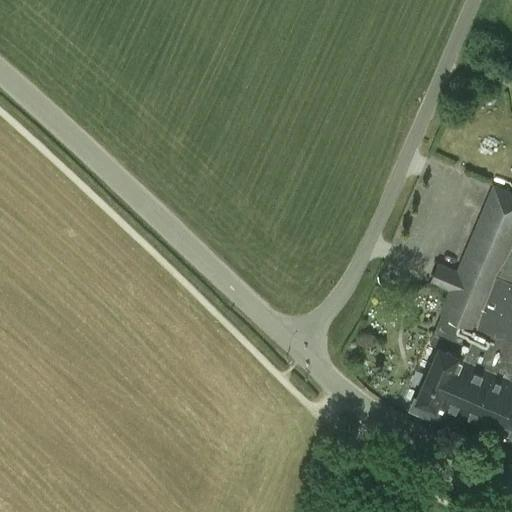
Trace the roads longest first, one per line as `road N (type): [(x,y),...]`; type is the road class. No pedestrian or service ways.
road 1 (unclassified): [(301,356),(0,73)]
road 2 (unclassified): [(301,356),(357,273),(474,0)]
road 3 (unclassified): [(511,487),(373,413),(301,356)]
